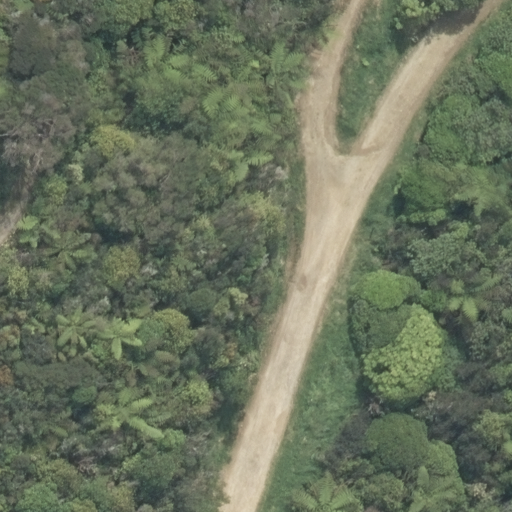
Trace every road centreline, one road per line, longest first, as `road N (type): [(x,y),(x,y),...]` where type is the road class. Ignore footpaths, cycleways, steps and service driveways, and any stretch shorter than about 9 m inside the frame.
road 1 (track): [(227,511),(337,201),(439,39),(476,0)]
road 2 (track): [(337,201),(318,147),(331,54),(356,0)]
